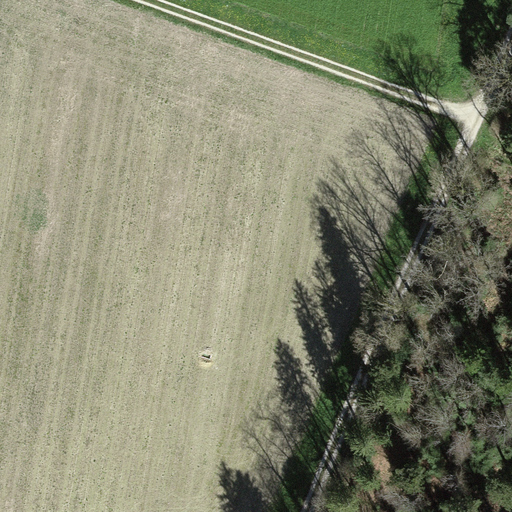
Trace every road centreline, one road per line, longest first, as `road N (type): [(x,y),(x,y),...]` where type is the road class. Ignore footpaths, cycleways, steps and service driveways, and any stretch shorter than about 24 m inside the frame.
road 1 (track): [(312,511),(511,49)]
road 2 (track): [(152,0),(482,117)]
